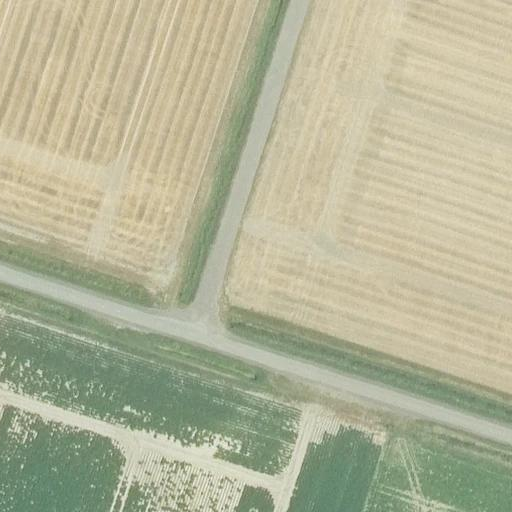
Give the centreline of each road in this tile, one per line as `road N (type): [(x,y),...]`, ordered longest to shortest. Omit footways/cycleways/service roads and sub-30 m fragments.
road 1 (unclassified): [(511,437),(0,273)]
road 2 (unknown): [(288,0),(179,331)]
